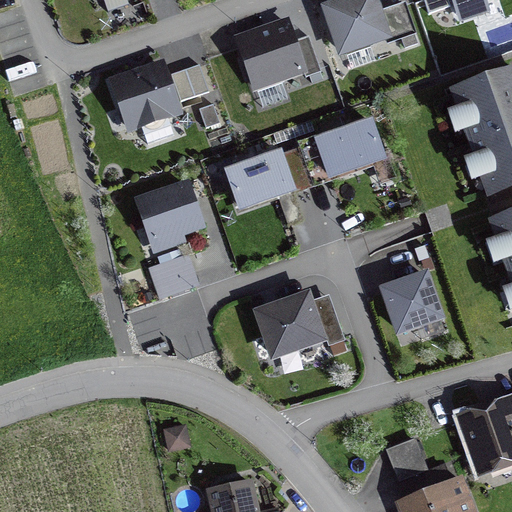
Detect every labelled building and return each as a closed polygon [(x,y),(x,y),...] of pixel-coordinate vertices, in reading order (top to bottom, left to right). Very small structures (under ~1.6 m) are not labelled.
[(355,0),(325,11),(340,53),(384,38),(370,0),(355,0)] [(455,0),(460,14),(484,6),(482,0),(455,0)] [(285,25),(238,41),(254,89),(301,72),(304,79),(320,74),(308,38),(292,44),(285,25)] [(207,94),(198,67),(170,77),(179,104),(207,94)] [(158,116),(161,118),(177,112),(161,68),(112,85),(127,130),(143,124),(144,121),(158,116)] [(511,74),(455,95),(490,193),(511,184),(511,74)] [(218,125),(212,106),(198,111),(204,130),(218,125)] [(382,156),(371,124),(317,143),(321,156),(329,176),(382,156)] [(279,157),(227,175),(240,210),(291,193),(283,170),(279,157)] [(199,226),(185,188),(138,204),(151,243),(199,226)] [(511,218),(494,225),(511,276),(511,218)] [(149,271),(159,299),(198,286),(188,257),(149,271)] [(428,274),(382,290),(397,332),(442,316),(428,274)] [(306,294),(258,312),(275,356),(322,339),(313,314),(306,294)] [(481,414),(462,420),(480,472),(511,460),(511,402),(492,410),(490,404),(479,408),(481,414)] [(183,430),(164,433),(168,455),(187,451),(183,430)] [(427,469),(415,438),(388,449),(400,479),(427,469)] [(399,486),(409,511),(447,511),(440,493),(460,485),(460,484),(450,487),(443,468),(399,486)] [(254,511),(248,484),(209,493),(208,493),(212,511),(254,511)]
